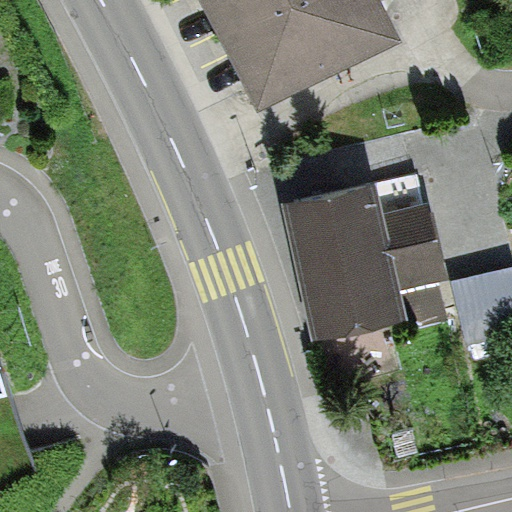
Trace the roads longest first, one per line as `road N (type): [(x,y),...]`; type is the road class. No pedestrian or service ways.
road 1 (secondary): [(260,376),(159,126),(91,0)]
road 2 (residential): [(260,376),(208,396),(140,406),(104,384),(52,266),(0,197)]
road 3 (unknown): [(159,126),(420,56),(429,30),(419,0)]
road 4 (secondary): [(288,511),(260,376)]
